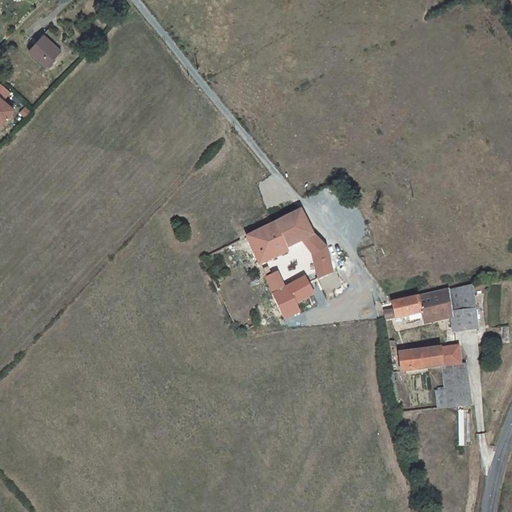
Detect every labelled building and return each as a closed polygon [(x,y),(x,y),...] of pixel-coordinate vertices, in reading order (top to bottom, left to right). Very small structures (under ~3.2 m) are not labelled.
[(47,68),(61,52),(44,35),(29,51),(47,68)] [(0,121),(4,124),(17,107),(0,93),(0,121)] [(302,241),(312,236),(301,211),(299,212),(247,238),(260,265),(288,253),(286,248),(302,241)] [(313,255),(326,248),(312,236),(302,241),(313,255)] [(332,273),(326,248),(313,255),(319,279),(332,273)] [(279,273),(266,280),(282,312),(285,319),(298,313),(294,304),(287,289),(279,273)] [(287,289),(294,304),(312,295),(305,280),(287,289)] [(475,310),(472,287),(448,291),(451,312),(475,310)] [(426,324),(452,319),(451,312),(448,291),(392,303),(394,310),(395,319),(423,314),(426,324)] [(394,310),(384,312),(385,321),(395,319),(394,310)] [(451,312),(452,319),(454,333),(477,330),(475,310),(451,312)] [(461,366),(459,347),(455,347),(400,354),(401,372),(442,367),(443,368),(461,366)] [(466,365),(461,366),(467,405),(471,405),(466,365)] [(444,375),(445,386),(446,390),(449,407),(467,405),(461,366),(443,368),(444,375)] [(435,386),(445,386),(444,375),(434,376),(435,386)] [(436,391),(438,409),(449,407),(446,390),(436,391)]
